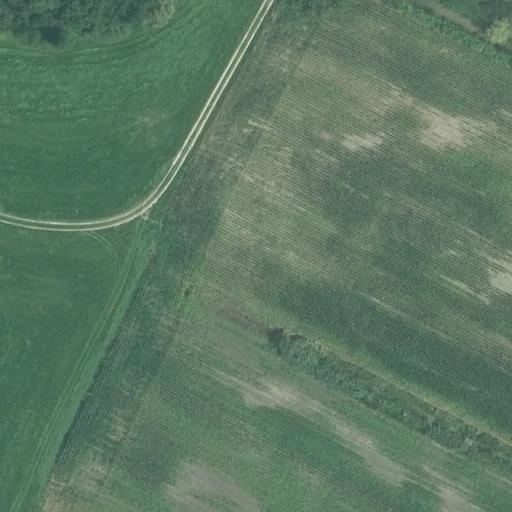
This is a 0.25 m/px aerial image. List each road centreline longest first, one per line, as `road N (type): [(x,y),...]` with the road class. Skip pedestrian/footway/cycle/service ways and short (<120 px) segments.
road 1 (track): [(0,222),(95,231),(140,210),(186,152),(269,0)]
road 2 (track): [(0,492),(140,210)]
